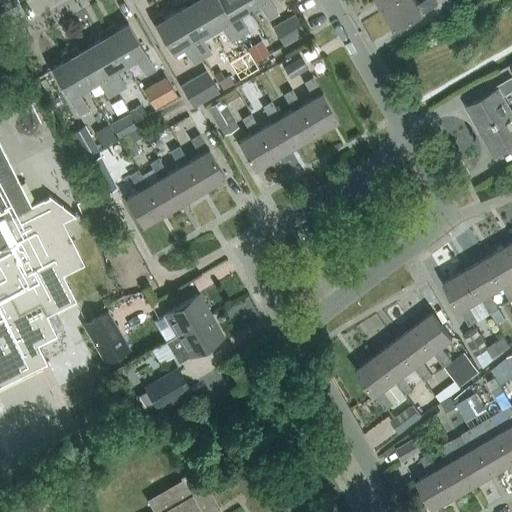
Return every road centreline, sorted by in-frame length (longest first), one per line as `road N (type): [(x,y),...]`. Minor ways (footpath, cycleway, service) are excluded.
road 1 (unclassified): [(268,335),(222,256),(405,147)]
road 2 (unclassified): [(268,335),(451,221)]
road 3 (unclassified): [(376,511),(268,335)]
road 4 (unclassified): [(405,147),(328,0)]
